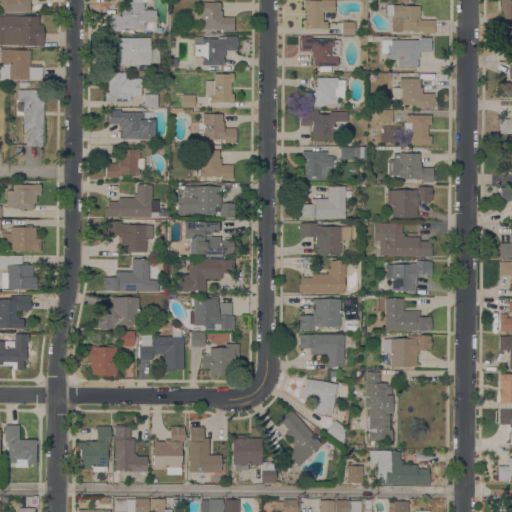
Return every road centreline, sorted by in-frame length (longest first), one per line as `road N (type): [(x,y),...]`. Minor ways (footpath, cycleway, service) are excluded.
road 1 (residential): [(57,511),(59,395),(73,283),(74,0)]
road 2 (tertiary): [(464,511),(469,0)]
road 3 (residential): [(267,397),(267,0)]
road 4 (residential): [(267,397),(0,395)]
